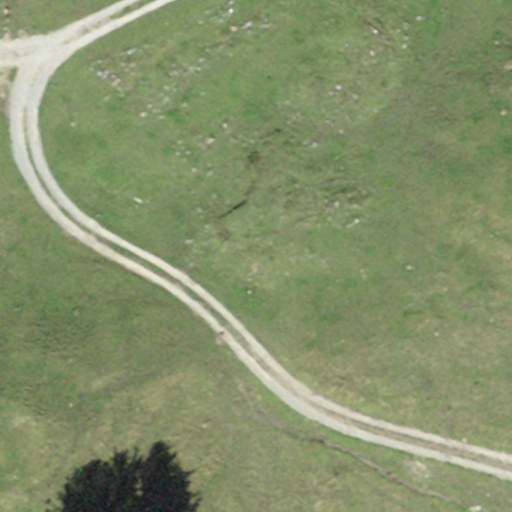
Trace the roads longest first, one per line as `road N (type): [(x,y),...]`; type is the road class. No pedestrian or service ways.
road 1 (track): [(40,55),(23,109),(42,180),(91,227),(201,297),(292,395),(367,430),(511,466)]
road 2 (track): [(152,0),(40,55)]
